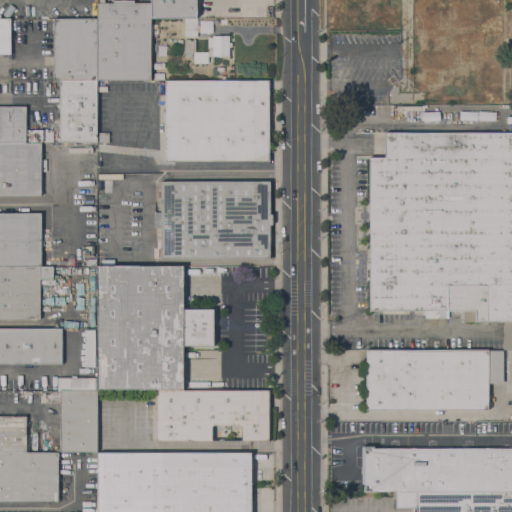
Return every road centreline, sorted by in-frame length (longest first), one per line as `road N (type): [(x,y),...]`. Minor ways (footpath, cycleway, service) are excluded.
road 1 (tertiary): [(300,511),(301,176)]
road 2 (tertiary): [(301,176),(301,31)]
